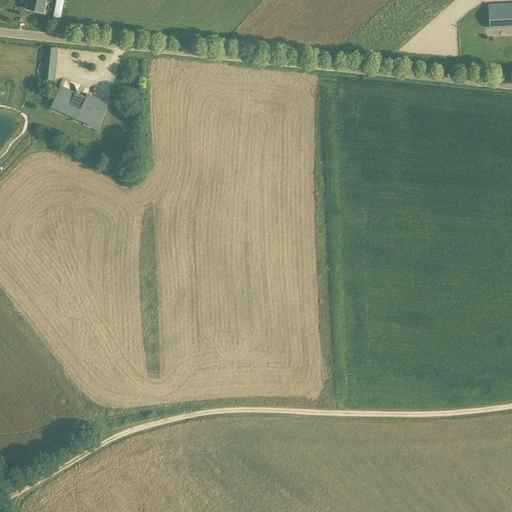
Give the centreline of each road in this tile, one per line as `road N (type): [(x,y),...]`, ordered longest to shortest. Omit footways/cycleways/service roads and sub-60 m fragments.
road 1 (track): [(9,495),(114,436),(167,419),(248,409),(423,415),(511,406)]
road 2 (unclassified): [(511,85),(0,32)]
